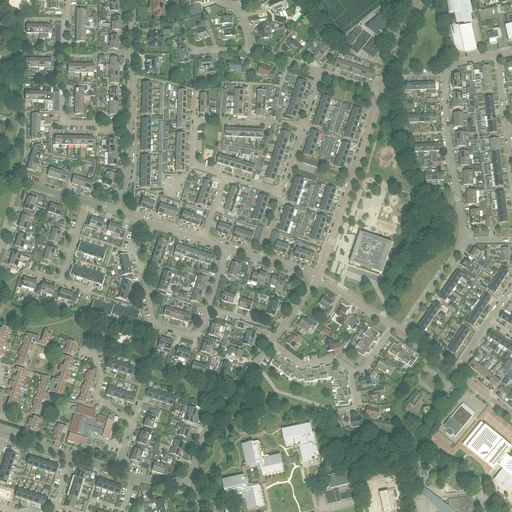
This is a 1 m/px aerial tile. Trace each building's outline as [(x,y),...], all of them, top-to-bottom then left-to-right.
[(152,0),(153,0),(153,10),(157,10),(157,16),(163,17),(163,5),(163,0),(152,0)] [(204,0),(192,0),(192,5),(193,7),(188,9),(190,12),(191,16),(203,13),(200,4),(204,4),(204,0)] [(284,0),(277,0),(270,4),(271,7),(272,8),(272,9),(273,12),(274,11),(276,15),(277,16),(276,16),(275,21),(285,24),(287,19),(286,19),(286,20),(285,19),(281,18),(280,17),(278,14),(282,12),(280,9),(287,6),(284,0)] [(452,0),(455,11),(454,11),(456,21),(459,20),(460,22),(462,22),(463,25),(455,26),(455,25),(450,26),(453,38),(454,38),(456,48),(455,48),(456,52),(464,50),(465,52),(477,50),(471,25),(466,26),(465,23),(472,22),(470,13),(472,12),(469,0),(452,0)] [(58,9),(58,3),(49,3),(49,9),(47,9),(47,12),(54,12),(54,9),(58,9)] [(118,11),(118,5),(110,5),(107,5),(107,8),(110,8),(110,11),(107,11),(107,14),(114,14),(115,11),(118,11)] [(76,10),(76,17),(85,17),(85,10),(87,10),(87,7),(80,7),(80,10),(76,10)] [(114,17),(114,14),(107,14),(107,17),(112,17),(112,24),(120,24),(120,18),(114,17)] [(368,25),(369,24),(371,26),(377,21),(372,16),(366,23),(368,25)] [(225,25),(225,27),(232,27),(232,17),(218,18),(218,25),(225,25)] [(197,41),(209,36),(207,31),(211,29),(208,21),(203,23),(205,28),(199,31),(198,30),(194,31),(194,32),(194,33),(197,41)] [(270,29),(267,30),(266,27),(268,27),(267,22),(260,24),(261,28),(257,29),(260,40),(269,38),(268,35),(272,34),(270,29)] [(120,30),(120,24),(112,24),(111,30),(107,30),(107,33),(114,33),(114,30),(120,30)] [(51,41),(54,41),(55,29),(52,29),(52,25),(46,25),(45,38),(48,38),(48,34),(52,34),(51,41)] [(232,30),(232,27),(225,27),(222,27),(222,30),(224,30),(225,35),(222,35),(222,40),(227,40),(227,37),(235,37),(235,30),(232,30)] [(488,34),(490,45),(497,43),(496,38),(498,38),(502,37),(500,27),(492,29),(493,33),(488,34)] [(352,45),(363,32),(358,28),(347,41),(352,45)] [(149,37),(149,42),(149,47),(162,48),(162,42),(163,42),(163,37),(161,37),(162,32),(151,32),(151,37),(149,37)] [(358,54),(372,37),(365,32),(351,49),(358,54)] [(114,36),(114,33),(107,33),(107,34),(105,34),(105,35),(105,36),(107,36),(109,36),(109,42),(118,43),(118,36),(114,36)] [(298,54),(304,47),(292,38),(294,36),(291,33),(286,40),(289,42),(286,45),(298,54)] [(178,38),(180,43),(186,40),(184,35),(178,38)] [(374,59),(383,47),(373,39),(364,51),(374,59)] [(326,52),(331,47),(324,41),(319,46),(326,52)] [(118,49),(118,43),(109,42),(109,49),(107,49),(107,52),(114,52),(114,49),(118,49)] [(322,57),(326,52),(319,46),(315,51),(322,57)] [(189,62),(189,61),(190,61),(186,47),(177,49),(180,58),(179,58),(180,63),(181,62),(181,63),(185,62),(185,63),(189,62)] [(318,62),(322,57),(315,51),(311,57),(318,62)] [(162,54),(153,54),(152,58),(146,58),(146,63),(147,63),(147,67),(146,67),(146,72),(156,72),(156,67),(158,67),(159,63),(156,63),(156,58),(162,58),(162,54)] [(108,58),(110,58),(110,65),(118,65),(118,58),(115,58),(115,55),(108,55),(108,58)] [(213,65),(212,59),(198,60),(199,69),(200,69),(200,70),(204,70),(204,69),(208,68),(209,72),(217,72),(217,65),(213,65)] [(341,69),(344,61),(337,59),(335,67),(341,69)] [(347,72),(350,63),(344,61),(341,69),(347,72)] [(245,73),(245,66),(242,66),(242,63),(231,62),(230,70),(241,71),(241,72),(245,73)] [(353,74),(356,66),(350,63),(347,72),(353,74)] [(489,67),(483,67),(482,64),(474,65),(474,71),(482,70),(483,74),(490,73),(489,67)] [(272,80),(275,73),(271,72),(272,69),(261,66),(258,74),(269,77),(268,79),(272,80)] [(360,76),(363,68),(356,66),(353,74),(360,76)] [(366,78),(369,70),(363,68),(360,76),(366,78)] [(375,72),(369,70),(366,78),(372,80),(375,72)] [(462,82),(462,75),(464,75),(464,71),(459,72),(459,75),(453,75),(453,82),(462,82)] [(119,84),(119,80),(118,80),(118,78),(109,77),(109,84),(107,84),(107,87),(114,87),(114,84),(119,84)] [(299,80),(297,86),(305,89),(307,83),(299,80)] [(418,97),(417,83),(407,84),(407,86),(403,86),(403,92),(407,92),(407,91),(411,91),(411,92),(414,95),(415,95),(415,103),(414,103),(414,104),(418,103),(418,97)] [(438,83),(435,83),(429,83),(430,94),(430,90),(436,90),(436,86),(438,86),(438,83)] [(79,85),(79,86),(79,89),(75,89),(75,95),(85,96),(85,94),(84,93),(83,93),(83,91),(86,92),(87,90),(88,86),(79,85)] [(303,95),(305,89),(297,86),(295,92),(303,95)] [(114,90),(114,87),(107,87),(107,89),(109,90),(109,96),(106,96),(118,96),(118,90),(114,90)] [(301,101),(303,95),(295,92),(293,98),(291,97),(301,101)] [(335,100),(332,99),(324,96),(322,102),(330,105),(331,102),(334,103),(335,100)] [(299,107),(301,101),(291,97),(290,100),(292,100),(291,104),(299,107)] [(328,111),(330,105),(322,102),(320,108),(328,111)] [(352,104),(344,102),(342,110),(345,112),(347,106),(351,108),(352,104)] [(297,112),(299,107),(291,104),(289,110),(297,112)] [(419,123),(418,106),(418,109),(415,109),(416,115),(412,116),(408,116),(408,123),(419,123)] [(86,112),(83,112),(83,108),(75,108),(75,114),(81,114),(81,117),(86,117),(86,112)] [(326,117),(328,111),(320,108),(318,114),(326,117)] [(355,108),(353,114),(361,117),(363,111),(355,108)] [(295,118),(297,112),(289,110),(287,116),(284,115),(283,118),(291,121),(292,117),(295,118)] [(324,123),(326,117),(318,114),(316,120),(324,123)] [(359,123),(361,117),(353,114),(351,120),(359,123)] [(322,129),(324,123),(316,120),(314,126),(322,129)] [(357,129),(359,123),(351,120),(349,126),(357,129)] [(355,135),(357,129),(349,126),(347,132),(355,135)] [(282,131),(280,137),(288,140),(290,134),(282,131)] [(312,131),(310,137),(318,140),(320,134),(312,131)] [(353,141),(355,135),(347,132),(345,138),(353,141)] [(40,140),(40,138),(42,138),(42,134),(40,134),(31,133),(31,140),(34,140),(34,143),(35,143),(41,144),(41,140),(40,140)] [(113,137),(106,137),(106,140),(108,140),(108,146),(116,146),(117,140),(113,140),(113,137)] [(286,146),(288,140),(280,137),(278,143),(286,146)] [(316,146),(318,140),(310,137),(308,143),(316,146)] [(484,141),(490,140),(490,138),(480,139),(481,143),(480,143),(481,147),(485,147),(484,142),(484,141)] [(42,148),(41,147),(42,144),(41,144),(35,143),(34,145),(33,145),(32,148),(33,148),(32,151),(44,155),(45,152),(41,151),(42,148)] [(284,152),(286,146),(278,143),(276,149),(284,152)] [(314,152),(316,146),(308,143),(306,149),(314,152)] [(343,143),(341,149),(349,152),(351,146),(343,143)] [(433,144),(433,152),(433,154),(435,160),(436,163),(442,162),(446,161),(445,156),(441,157),(441,158),(438,159),(436,155),(436,152),(439,152),(439,144),(433,144)] [(283,158),(284,152),(276,149),(274,155),(283,158)] [(312,157),(314,152),(306,149),(304,155),(312,157)] [(347,158),(349,152),(341,149),(339,155),(347,158)] [(38,160),(40,154),(44,155),(32,151),(30,157),(38,160)] [(252,155),(253,156),(258,157),(257,160),(259,161),(260,157),(258,156),(259,153),(254,152),(253,152),(252,155)] [(223,165),(226,157),(220,155),(217,163),(223,165)] [(281,164),(283,158),(274,155),(272,161),(271,160),(270,160),(281,164)] [(345,163),(347,158),(339,155),(337,161),(345,163)] [(37,166),(38,160),(30,157),(29,163),(37,166)] [(229,167),(232,159),(226,157),(223,165),(229,167)] [(116,165),(116,159),(108,159),(108,165),(105,165),(96,165),(96,166),(112,169),(112,165),(116,165)] [(235,169),(238,161),(232,159),(229,167),(235,169)] [(279,169),(281,164),(270,160),(270,162),(272,163),(270,167),(279,169)] [(241,171),(244,162),(238,161),(235,169),(241,171)] [(343,169),(345,163),(337,161),(335,167),(343,169)] [(247,173),(250,164),(244,162),(241,171),(247,173)] [(35,172),(37,166),(29,163),(27,170),(35,172)] [(442,163),(436,164),(436,167),(437,167),(437,169),(438,171),(438,181),(444,181),(444,173),(441,173),(441,167),(443,166),(442,163)] [(256,166),(250,164),(247,173),(253,174),(256,166)] [(111,173),(112,169),(96,166),(96,169),(104,171),(106,172),(104,178),(112,180),(114,174),(111,173)] [(69,180),(73,168),(72,167),(70,172),(69,172),(69,171),(63,169),(62,172),(59,180),(65,182),(66,179),(69,180)] [(277,175),(279,169),(270,167),(269,172),(267,172),(277,175)] [(53,178),(56,170),(50,168),(47,176),(53,178)] [(77,186),(80,178),(74,176),(74,174),(72,173),(74,168),(73,168),(69,180),(72,181),(71,184),(77,186)] [(59,180),(62,172),(56,170),(53,178),(59,180)] [(275,181),(277,175),(267,172),(266,174),(268,175),(267,179),(275,181)] [(83,188),(86,180),(80,178),(77,186),(83,188)] [(110,186),(112,180),(104,178),(102,184),(100,183),(99,186),(106,188),(106,185),(110,186)] [(296,178),(294,184),(302,187),(304,181),(296,178)] [(92,182),(86,180),(83,188),(89,190),(92,182)] [(205,180),(204,181),(202,180),(200,185),(211,189),(213,183),(205,180)] [(300,193),(302,187),(294,184),(292,190),(300,193)] [(336,190),(333,189),(334,186),(328,184),(327,187),(328,187),(326,193),(334,196),(336,190)] [(209,195),(211,189),(200,185),(203,186),(200,192),(209,195)] [(232,187),(231,193),(239,195),(241,189),(232,187)] [(298,199),(300,193),(292,190),(290,196),(298,199)] [(207,201),(209,195),(200,192),(198,198),(207,201)] [(237,201),(239,195),(231,193),(229,198),(237,201)] [(332,202),(334,196),(326,193),(325,197),(323,196),(322,198),(332,202)] [(35,203),(36,200),(37,196),(31,194),(30,198),(28,197),(26,203),(37,207),(37,204),(35,203)] [(261,196),(259,201),(267,204),(269,198),(261,196)] [(296,204),(298,199),(290,196),(288,202),(296,204)] [(146,209),(149,200),(143,198),(140,207),(144,208),(143,210),(145,211),(145,209),(146,209)] [(205,207),(207,201),(198,198),(197,202),(196,201),(195,204),(197,204),(196,204),(205,207)] [(235,207),(237,201),(229,198),(227,204),(235,207)] [(330,208),(332,202),(322,198),(324,199),(322,205),(330,208)] [(155,202),(149,200),(146,209),(149,210),(149,212),(150,213),(151,211),(152,211),(155,202)] [(265,210),(267,204),(259,201),(257,207),(265,210)] [(313,208),(315,202),(311,201),(309,207),(309,209),(317,212),(318,209),(313,208)] [(36,207),(37,207),(26,203),(24,209),(23,212),(33,215),(34,213),(32,212),(34,206),(36,207)] [(53,217),(56,206),(47,203),(45,209),(44,214),(47,215),(48,213),(52,214),(51,216),(53,217)] [(163,215),(166,206),(160,204),(158,213),(161,214),(160,216),(162,216),(163,215)] [(233,213),(235,207),(227,204),(225,210),(233,213)] [(328,214),(330,208),(322,205),(321,208),(319,208),(318,210),(320,211),(328,214)] [(63,208),(56,206),(53,217),(56,218),(57,216),(60,217),(63,208)] [(169,217),(172,208),(166,206),(163,215),(167,216),(166,218),(168,218),(169,217)] [(263,216),(265,210),(257,207),(255,213),(252,212),(263,216)] [(287,207),(285,213),(293,216),(295,210),(287,207)] [(178,210),(172,208),(169,217),(173,218),(172,220),(174,220),(174,218),(175,219),(178,210)] [(32,218),(33,215),(23,212),(22,215),(20,221),(31,225),(31,222),(29,221),(30,218),(32,218)] [(187,222),(190,213),(184,212),(181,220),(184,222),(184,223),(185,224),(186,222),(187,222)] [(261,222),(263,216),(252,212),(252,214),(254,215),(253,219),(261,222)] [(193,224),(195,215),(190,213),(187,222),(190,223),(189,225),(191,226),(192,224),(193,224)] [(291,222),(293,216),(285,213),(283,219),(291,222)] [(201,217),(195,215),(193,224),(196,225),(195,227),(197,228),(197,226),(198,226),(201,217)] [(319,216),(317,222),(325,225),(327,219),(319,216)] [(94,230),(97,219),(91,217),(90,221),(87,220),(85,227),(88,228),(88,226),(92,227),(91,229),(94,230)] [(486,217),(480,217),(471,218),(471,224),(480,224),(480,221),(487,221),(487,224),(485,225),(484,225),(484,229),(491,229),(490,223),(489,217),(486,217)] [(103,233),(105,225),(102,225),(103,221),(97,219),(94,230),(97,231),(97,229),(101,230),(100,232),(103,233)] [(289,227),(291,222),(283,219),(281,225),(289,227)] [(26,230),(28,226),(30,227),(31,225),(20,221),(18,227),(24,229),(23,232),(30,234),(31,232),(26,230)] [(323,231),(325,225),(317,222),(315,228),(323,231)] [(112,236),(115,225),(109,223),(108,226),(105,225),(103,233),(106,234),(106,232),(110,233),(109,235),(112,236)] [(223,234),(226,225),(220,223),(217,232),(221,233),(220,235),(222,236),(222,234),(223,234)] [(58,231),(59,227),(52,225),(51,228),(53,229),(51,235),(49,234),(49,235),(59,238),(61,232),(58,231)] [(123,239),(125,232),(121,230),(122,227),(115,225),(112,236),(114,236),(115,234),(119,236),(118,238),(123,239)] [(232,227),(226,225),(223,234),(227,235),(226,237),(228,238),(228,236),(229,236),(232,227)] [(287,233),(289,227),(281,225),(279,231),(287,233)] [(321,236),(323,231),(315,228),(313,234),(321,236)] [(240,239),(243,230),(237,229),(234,238),(237,239),(237,241),(238,241),(239,239),(240,239)] [(245,241),(248,232),(243,230),(240,239),(243,241),(242,242),(244,243),(245,241)] [(29,237),(30,234),(23,232),(22,235),(19,234),(17,240),(28,244),(29,241),(26,240),(27,237),(29,237)] [(254,234),(248,232),(245,241),(249,242),(248,244),(250,245),(250,243),(251,243),(254,234)] [(355,248),(348,258),(350,259),(351,259),(351,260),(350,263),(360,266),(372,270),(382,273),(392,244),(392,243),(360,232),(355,248)] [(319,242),(321,236),(313,234),(311,240),(319,242)] [(57,244),(59,238),(49,235),(48,237),(50,238),(49,241),(47,241),(46,244),(53,246),(54,243),(57,244)] [(23,249),(24,245),(27,246),(28,244),(17,240),(15,246),(18,247),(17,250),(24,253),(25,250),(23,249)] [(162,240),(159,240),(158,242),(157,242),(156,245),(159,246),(160,246),(162,246),(162,247),(168,249),(168,247),(167,246),(168,242),(164,241),(164,240),(162,240)] [(52,249),(53,246),(46,244),(42,242),(42,245),(47,247),(46,251),(44,250),(43,253),(45,253),(53,256),(55,250),(52,249)] [(83,254),(86,244),(80,242),(77,251),(83,254)] [(281,253),(284,244),(278,242),(275,251),(278,252),(278,254),(279,254),(280,252),(281,253)] [(90,256),(93,246),(86,244),(83,254),(90,256)] [(290,246),(284,244),(281,253),(284,254),(283,256),(285,256),(286,254),(287,255),(290,246)] [(168,249),(162,247),(162,246),(160,246),(159,246),(156,245),(154,251),(158,252),(160,252),(160,253),(165,255),(166,253),(165,252),(166,249),(168,249)] [(182,250),(183,246),(183,247),(177,245),(173,257),(179,259),(181,252),(182,252),(183,250),(182,250)] [(509,249),(506,249),(507,245),(495,245),(495,249),(497,249),(497,252),(502,252),(502,255),(509,255),(509,249)] [(96,258),(99,248),(93,246),(90,256),(96,258)] [(188,252),(189,249),(187,248),(187,247),(183,246),(182,250),(183,250),(182,252),(181,252),(179,259),(180,258),(182,259),(183,257),(186,258),(187,254),(188,254),(189,252),(188,252)] [(195,254),(194,254),(195,251),(192,250),(193,249),(189,247),(189,249),(188,252),(189,252),(188,254),(187,254),(186,258),(186,260),(188,260),(189,259),(192,260),(193,256),(194,256),(195,254)] [(106,250),(99,248),(96,258),(103,260),(106,250)] [(300,259),(303,250),(297,248),(295,257),(298,258),(297,260),(299,261),(300,259)] [(482,254),(481,254),(481,253),(475,248),(470,255),(477,260),(479,261),(477,264),(474,262),(482,267),(483,268),(487,262),(486,261),(480,257),(482,254)] [(28,254),(24,253),(17,250),(16,253),(13,252),(11,258),(19,261),(21,256),(27,258),(28,254)] [(306,261),(309,252),(303,250),(300,259),(304,260),(303,262),(305,263),(305,261),(306,261)] [(165,255),(160,253),(160,252),(158,252),(154,251),(152,257),(156,258),(158,258),(158,259),(163,261),(164,259),(163,258),(164,255),(165,255)] [(200,255),(201,253),(195,251),(194,254),(195,254),(194,256),(193,256),(192,260),(198,262),(199,258),(200,258),(201,256),(200,255)] [(315,254),(309,252),(306,261),(309,262),(309,264),(311,264),(311,262),(312,263),(315,254)] [(51,262),(53,256),(45,253),(43,260),(41,259),(40,262),(47,264),(48,261),(51,262)] [(206,257),(207,254),(207,253),(207,254),(201,253),(200,255),(201,256),(200,258),(199,258),(198,262),(204,264),(205,260),(206,260),(207,258),(206,257)] [(118,256),(119,263),(129,261),(128,254),(118,256)] [(213,256),(211,256),(211,255),(207,254),(206,257),(207,258),(206,260),(205,260),(204,264),(210,266),(211,262),(212,262),(213,259),(212,259),(213,256)] [(509,262),(509,255),(502,255),(502,259),(497,259),(495,259),(494,263),(508,266),(508,262),(509,262)] [(163,261),(158,259),(158,258),(156,258),(152,257),(150,264),(151,264),(160,267),(162,261),(163,261)] [(17,267),(19,261),(11,258),(9,264),(12,266),(11,268),(19,271),(19,268),(17,267)] [(462,266),(465,268),(463,271),(475,280),(478,277),(472,273),(475,270),(473,269),(470,266),(471,264),(466,260),(462,266)] [(132,264),(130,264),(129,261),(119,263),(121,269),(131,267),(133,267),(132,264)] [(233,263),(231,269),(241,272),(238,271),(240,266),(233,263)] [(76,276),(79,267),(73,265),(70,274),(76,276)] [(76,276),(83,278),(86,267),(84,266),(83,268),(79,267),(76,276)] [(89,280),(92,271),(86,269),(87,266),(86,266),(86,267),(83,278),(89,280)] [(132,274),(131,267),(121,269),(122,276),(132,274)] [(503,268),(500,274),(505,277),(509,272),(503,268)] [(240,275),(241,272),(231,269),(229,275),(228,278),(233,280),(234,277),(236,278),(238,274),(240,275)] [(95,282),(98,273),(92,271),(89,280),(95,282)] [(475,280),(463,271),(461,274),(458,271),(454,277),(460,280),(462,277),(465,279),(464,279),(469,282),(470,280),(471,281),(473,278),(475,280)] [(102,284),(105,275),(106,273),(103,272),(102,274),(98,273),(95,282),(102,284)] [(173,278),(174,275),(168,273),(164,272),(162,278),(175,282),(176,279),(173,278)] [(259,275),(260,274),(251,272),(250,275),(248,281),(257,284),(258,281),(259,277),(258,277),(259,275)] [(267,284),(270,275),(261,272),(260,275),(260,274),(259,275),(258,277),(259,277),(258,281),(267,284)] [(501,283),(505,277),(500,274),(496,279),(501,283)] [(278,282),(279,281),(278,281),(279,278),(270,275),(267,284),(276,287),(277,283),(278,283),(279,282),(278,282)] [(207,280),(207,279),(199,276),(197,283),(205,285),(205,283),(207,283),(207,280)] [(458,283),(460,280),(454,277),(451,282),(463,290),(467,293),(468,291),(460,285),(458,283)] [(28,288),(30,280),(24,278),(23,281),(18,279),(16,287),(21,288),(22,286),(28,288)] [(175,282),(162,278),(160,284),(168,286),(169,283),(173,285),(174,282),(175,282)] [(123,279),(120,285),(130,288),(132,282),(123,279)] [(498,288),(501,283),(496,279),(493,285),(498,288)] [(36,293),(38,286),(35,285),(36,282),(30,280),(28,288),(34,290),(33,292),(36,293)] [(288,284),(279,281),(278,282),(279,282),(278,283),(277,283),(276,287),(275,290),(285,293),(288,284)] [(463,290),(451,282),(447,287),(452,291),(454,288),(461,293),(463,290)] [(204,287),(205,285),(197,283),(195,289),(203,291),(204,291),(205,288),(204,287)] [(45,296),(46,294),(49,286),(42,284),(41,287),(38,286),(36,293),(39,294),(40,292),(43,293),(42,298),(44,298),(45,296)] [(171,287),(168,286),(160,284),(158,290),(157,293),(165,295),(167,289),(170,290),(171,287)] [(128,294),(130,288),(120,285),(118,291),(128,294)] [(494,294),(498,288),(493,285),(489,290),(494,294)] [(54,299),(57,292),(54,291),(55,287),(49,286),(46,294),(52,296),(51,298),(54,299)] [(449,296),(452,291),(447,287),(443,293),(451,298),(449,296)] [(204,292),(203,292),(203,291),(195,289),(192,288),(190,294),(201,297),(202,295),(203,295),(204,292)] [(63,302),(64,300),(67,290),(65,290),(65,291),(61,289),(59,293),(57,292),(54,299),(57,300),(58,298),(61,299),(61,301),(63,302)] [(228,303),(230,294),(225,292),(226,290),(222,289),(219,298),(222,299),(222,301),(228,303)] [(78,295),(69,292),(69,291),(67,290),(64,300),(69,301),(68,304),(71,305),(72,304),(74,305),(76,298),(76,299),(78,295)] [(126,301),(128,294),(118,291),(116,298),(126,301)] [(199,303),(201,297),(190,294),(188,293),(187,296),(192,298),(191,301),(199,303)] [(237,303),(239,297),(240,294),(237,293),(236,296),(230,294),(228,303),(233,305),(234,302),(237,303)] [(451,298),(443,293),(439,298),(445,302),(447,298),(454,303),(455,301),(451,298)] [(251,310),(254,311),(259,296),(256,295),(253,302),(247,300),(244,309),(250,311),(251,310)] [(487,304),(491,299),(485,295),(481,300),(487,304)] [(331,306),(333,302),(334,301),(331,299),(330,300),(329,299),(325,296),(320,304),(327,308),(324,312),(329,315),(334,308),(331,306)] [(244,309),(247,300),(242,299),(242,298),(239,297),(237,303),(240,304),(239,308),(244,309)] [(97,312),(100,302),(94,300),(91,310),(97,312)] [(484,310),(487,304),(481,300),(478,306),(477,306),(484,310)] [(270,301),(268,307),(277,310),(279,303),(270,301)] [(104,314),(107,304),(100,302),(97,312),(104,314)] [(505,321),(511,313),(508,312),(510,308),(511,308),(511,302),(508,306),(507,304),(504,309),(506,310),(504,313),(504,312),(500,318),(505,321)] [(440,314),(445,317),(449,320),(454,313),(449,309),(446,314),(439,310),(441,307),(436,303),(432,308),(438,312),(440,314)] [(111,314),(113,306),(107,304),(104,314),(110,316),(111,314)] [(117,316),(120,307),(114,304),(113,306),(111,314),(117,316)] [(170,317),(172,309),(173,307),(170,306),(169,308),(163,306),(162,310),(165,311),(164,315),(170,317)] [(335,313),(337,315),(337,316),(339,318),(337,321),(342,325),(347,317),(344,315),(347,311),(340,306),(335,313)] [(480,316),(484,310),(477,306),(474,311),(480,316)] [(124,318),(127,309),(120,307),(117,316),(124,318)] [(275,316),(277,310),(268,307),(266,314),(275,316)] [(434,317),(438,312),(432,308),(429,314),(434,317)] [(130,320),(133,311),(127,309),(124,318),(130,320)] [(176,319),(178,311),(172,309),(170,317),(176,319)] [(140,313),(133,311),(130,320),(137,322),(140,313)] [(182,321),(184,313),(178,311),(176,319),(182,321)] [(476,321),(480,316),(474,311),(470,317),(476,321)] [(190,315),(184,313),(182,321),(188,323),(190,315)] [(430,323),(434,317),(429,314),(425,319),(430,323)] [(350,322),(349,323),(349,322),(347,320),(345,323),(349,326),(351,326),(352,330),(355,330),(360,323),(359,319),(354,316),(350,322)] [(472,327),(476,321),(470,317),(466,323),(472,327)] [(313,330),(317,324),(311,320),(309,323),(303,319),(299,326),(308,332),(311,328),(313,330)] [(427,328),(430,323),(425,319),(421,324),(427,328)] [(225,324),(221,323),(214,321),(213,324),(212,323),(210,329),(219,332),(220,326),(224,328),(225,324)] [(251,332),(252,328),(245,326),(245,324),(236,321),(234,327),(244,330),(243,331),(246,334),(245,337),(255,340),(256,336),(255,335),(255,333),(251,332)] [(423,333),(427,328),(421,324),(418,330),(423,333)] [(0,328),(0,331),(7,334),(8,331),(10,331),(11,329),(14,330),(15,327),(8,325),(8,328),(3,326),(2,329),(0,328)] [(368,330),(366,333),(374,338),(376,336),(377,337),(379,333),(371,328),(369,331),(368,330)] [(463,328),(459,334),(465,338),(469,332),(463,328)] [(221,333),(219,332),(210,329),(208,335),(210,335),(209,338),(216,341),(220,342),(221,339),(219,338),(221,333)] [(450,335),(450,336),(453,338),(455,335),(452,333),(446,329),(444,331),(450,335)] [(45,330),(42,339),(50,342),(51,339),(50,338),(51,335),(48,334),(49,331),(45,330)] [(493,340),(497,335),(491,331),(488,337),(493,340)] [(373,341),(374,338),(366,333),(365,335),(366,336),(363,339),(371,345),(374,341),(373,341)] [(299,343),(303,339),(296,334),(294,337),(292,335),(290,337),(287,342),(294,348),(298,342),(299,343)] [(462,343),(465,338),(459,334),(456,339),(462,343)] [(499,344),(502,338),(497,335),(493,340),(499,344)] [(252,344),(253,345),(255,340),(245,337),(244,342),(240,340),(240,343),(233,341),(232,340),(230,339),(229,343),(243,348),(244,344),(251,347),(252,344)] [(162,347),(164,348),(167,339),(161,338),(159,344),(156,343),(155,348),(152,355),(156,356),(158,348),(161,348),(162,347)] [(213,349),(216,341),(209,338),(208,341),(204,340),(202,346),(213,349)] [(504,347),(508,342),(502,338),(499,344),(504,347)] [(171,350),(174,341),(167,339),(164,348),(167,349),(167,352),(170,353),(168,359),(171,360),(173,354),(170,353),(171,350)] [(371,345),(363,339),(361,342),(360,342),(359,344),(367,350),(368,347),(369,348),(371,345)] [(458,349),(462,343),(456,339),(452,345),(458,349)] [(30,345),(31,342),(24,340),(23,342),(24,343),(23,346),(33,349),(34,346),(30,345)] [(67,344),(66,347),(75,350),(76,347),(73,346),(74,343),(67,340),(66,343),(67,344)] [(335,349),(341,348),(339,341),(333,342),(333,341),(326,342),(328,352),(335,350),(335,349)] [(502,363),(511,347),(511,344),(508,342),(504,347),(508,350),(506,352),(503,356),(504,357),(500,362),(502,363)] [(394,356),(399,348),(397,347),(397,345),(394,343),(388,351),(392,353),(391,354),(394,356)] [(365,352),(367,350),(359,344),(357,347),(358,347),(356,351),(363,356),(366,352),(365,352)] [(454,355),(458,349),(452,345),(448,351),(454,355)] [(32,352),(33,349),(23,346),(22,349),(21,349),(20,352),(27,354),(28,351),(32,352)] [(208,357),(211,349),(213,350),(213,349),(202,346),(200,351),(202,352),(201,355),(208,357)] [(74,353),(75,350),(66,347),(65,350),(63,350),(63,352),(70,355),(71,352),(74,353)] [(242,351),(233,348),(233,347),(232,347),(231,348),(230,348),(229,349),(228,350),(228,351),(227,354),(224,353),(225,350),(221,349),(219,356),(224,358),(225,354),(230,356),(237,358),(238,355),(241,356),(242,351)] [(511,347),(502,363),(505,365),(505,364),(508,367),(511,369),(511,367),(511,361),(508,359),(510,355),(511,356),(511,353),(511,347)] [(181,359),(181,361),(184,350),(179,348),(176,355),(173,354),(171,360),(170,365),(173,366),(175,360),(177,360),(178,360),(178,358),(181,359)] [(400,359),(405,351),(402,349),(401,350),(399,348),(394,356),(396,358),(397,357),(400,359)] [(191,352),(184,350),(181,361),(184,362),(184,361),(187,362),(188,361),(191,352)] [(405,364),(410,356),(408,354),(409,353),(405,351),(400,359),(403,361),(402,362),(405,364)] [(474,370),(479,364),(477,363),(479,360),(478,359),(481,356),(478,354),(479,353),(476,351),(473,355),(476,357),(473,360),(469,366),(474,370)] [(26,357),(27,354),(20,352),(19,355),(20,355),(19,358),(29,361),(30,358),(26,357)] [(275,368),(284,357),(282,356),(281,357),(280,357),(279,358),(276,355),(270,363),(274,365),(273,366),(275,368)] [(66,360),(65,363),(73,366),(73,363),(72,362),(73,359),(64,356),(63,359),(66,360)] [(230,371),(231,365),(225,363),(225,361),(227,362),(227,359),(225,358),(224,358),(219,356),(211,359),(211,361),(217,362),(221,363),(220,368),(230,371)] [(413,357),(410,356),(405,364),(408,365),(411,367),(417,359),(413,356),(413,357)] [(282,371),(288,363),(285,360),(286,358),(284,357),(275,368),(278,370),(279,369),(282,371)] [(106,367),(113,369),(116,360),(113,359),(112,359),(109,358),(106,367)] [(113,369),(119,371),(124,358),(123,358),(121,362),(119,361),(116,360),(113,369)] [(119,371),(126,373),(130,361),(128,360),(127,363),(126,363),(126,364),(123,363),(124,359),(124,358),(119,371)] [(392,372),(396,366),(387,360),(385,363),(381,360),(377,365),(378,367),(386,372),(388,369),(392,372)] [(126,373),(133,376),(137,364),(134,363),(133,365),(132,366),(129,365),(131,361),(130,361),(126,373)] [(479,374),(484,369),(486,366),(489,363),(486,361),(484,364),(484,363),(481,366),(479,364),(474,370),(479,374)] [(197,373),(200,364),(194,362),(191,371),(197,373)] [(72,369),(73,366),(65,363),(64,366),(61,365),(60,368),(69,371),(70,368),(72,369)] [(208,371),(210,364),(207,363),(204,365),(200,364),(197,373),(203,375),(205,370),(208,371)] [(287,376),(295,365),(293,364),(292,365),(288,363),(282,371),(285,374),(284,374),(287,376)] [(299,380),(301,372),(296,368),(297,366),(295,365),(287,376),(289,378),(290,377),(293,380),(295,377),(299,380)] [(325,380),(322,365),(320,366),(321,368),(316,369),(318,380),(322,379),(322,380),(325,380)] [(324,365),(322,365),(325,380),(328,379),(328,378),(332,377),(333,378),(336,374),(333,372),(332,366),(325,367),(324,365)] [(16,367),(15,370),(18,371),(17,374),(25,377),(26,374),(25,373),(26,370),(16,367)] [(68,374),(69,371),(60,368),(59,371),(62,372),(61,375),(69,378),(70,375),(68,374)] [(228,377),(230,371),(220,368),(218,373),(212,370),(210,376),(218,379),(219,376),(220,376),(220,375),(228,377)] [(311,382),(309,368),(307,368),(307,371),(301,372),(299,380),(304,379),(304,382),(308,382),(309,382),(311,382)] [(318,380),(316,369),(311,370),(311,368),(309,368),(311,382),(315,381),(314,380),(318,380)] [(92,372),(89,371),(87,370),(86,373),(79,371),(78,374),(85,377),(93,379),(96,370),(93,369),(92,372)] [(484,379),(489,373),(484,369),(479,374),(484,379)] [(361,387),(362,386),(363,387),(364,388),(365,387),(364,386),(372,385),(373,386),(376,385),(375,380),(374,379),(378,374),(374,371),(370,376),(370,377),(360,379),(361,387)] [(489,383),(494,377),(489,373),(484,379),(489,383)] [(14,376),(12,380),(15,381),(22,383),(23,379),(24,380),(25,377),(17,374),(16,377),(14,376)] [(339,376),(336,374),(333,378),(335,379),(335,383),(334,383),(335,386),(349,384),(349,382),(346,382),(345,375),(339,376)] [(68,381),(69,378),(61,375),(60,378),(56,377),(55,380),(65,383),(66,380),(68,381)] [(43,379),(42,382),(51,385),(52,382),(49,381),(50,378),(42,376),(41,379),(43,379)] [(495,387),(500,382),(501,380),(496,376),(495,378),(494,377),(489,383),(495,387)] [(92,382),(93,379),(85,377),(84,380),(86,380),(85,383),(94,386),(95,383),(92,382)] [(64,387),(65,383),(55,380),(54,383),(58,384),(57,387),(65,390),(65,387),(64,387)] [(50,388),(51,385),(42,382),(41,385),(39,385),(38,388),(46,390),(47,387),(50,388)] [(93,389),(94,386),(85,383),(84,386),(83,386),(81,389),(89,392),(90,388),(93,389)] [(9,384),(9,386),(13,387),(12,390),(20,392),(21,390),(19,389),(20,387),(9,384)] [(349,386),(349,384),(335,386),(335,389),(337,389),(337,393),(348,391),(347,386),(349,386)] [(507,388),(505,387),(501,385),(498,390),(504,393),(506,389),(507,388)] [(106,394),(113,396),(116,387),(113,386),(112,387),(109,386),(106,394)] [(145,397),(152,399),(156,387),(154,386),(153,389),(152,388),(152,389),(148,388),(145,397)] [(64,393),(65,390),(57,387),(56,390),(52,390),(51,392),(61,395),(62,393),(64,393)] [(113,396),(120,399),(123,389),(119,388),(119,389),(116,388),(116,387),(113,396)] [(152,399),(159,401),(162,392),(159,390),(159,391),(155,390),(156,387),(152,399)] [(381,394),(384,393),(383,387),(376,389),(377,392),(370,393),(371,401),(381,399),(380,395),(381,395),(381,394)] [(45,394),(46,390),(38,388),(37,391),(39,391),(38,395),(47,397),(48,394),(45,394)] [(120,399),(126,401),(130,389),(128,388),(127,390),(126,390),(126,391),(123,390),(123,389),(120,399)] [(88,394),(89,392),(81,389),(80,392),(82,392),(81,395),(90,398),(91,395),(88,394)] [(133,403),(136,393),(133,392),(133,393),(129,392),(130,389),(126,401),(133,403)] [(432,402),(431,402),(435,397),(431,394),(429,396),(423,390),(419,394),(416,392),(408,402),(410,403),(404,410),(408,412),(409,411),(416,417),(424,407),(424,408),(425,407),(427,408),(432,402)] [(349,395),(348,391),(337,393),(338,397),(337,397),(337,400),(351,397),(351,395),(349,395)] [(166,403),(169,394),(162,392),(159,401),(166,403)] [(6,393),(6,395),(10,396),(9,399),(17,401),(18,399),(16,398),(17,396),(6,393)] [(176,396),(169,394),(166,403),(172,405),(176,396)] [(46,401),(47,397),(38,395),(37,398),(35,397),(34,400),(42,403),(43,400),(46,401)] [(89,401),(90,398),(81,395),(80,398),(78,398),(78,401),(85,403),(86,400),(89,401)] [(352,399),(351,397),(337,400),(338,403),(339,403),(340,406),(349,405),(349,401),(350,401),(350,400),(352,399)] [(9,399),(6,408),(9,409),(10,406),(14,407),(15,403),(16,404),(17,401),(9,399)] [(41,406),(42,403),(34,400),(33,403),(35,404),(34,407),(43,410),(44,407),(41,406)] [(379,417),(380,410),(381,406),(374,405),(373,409),(368,407),(367,408),(367,409),(367,410),(366,414),(371,415),(371,417),(374,418),(374,417),(377,418),(377,417),(378,418),(379,417)] [(456,437),(472,417),(473,415),(461,405),(451,418),(452,419),(451,420),(450,419),(444,426),(446,427),(445,428),(447,430),(446,431),(446,433),(450,436),(452,436),(453,435),(456,437)] [(75,415),(72,422),(73,423),(90,428),(91,428),(94,419),(96,412),(78,406),(78,408),(75,407),(74,407),(73,407),(72,408),(72,409),(71,410),(72,411),(72,412),(73,413),(76,414),(76,415),(75,415)] [(42,413),(43,410),(34,407),(33,410),(31,409),(30,412),(38,415),(39,412),(42,413)] [(198,412),(197,411),(197,410),(189,407),(187,414),(195,417),(195,416),(197,416),(198,412)] [(147,414),(145,420),(154,423),(156,417),(157,418),(158,415),(159,411),(151,408),(149,415),(147,414)] [(353,427),(363,425),(361,418),(358,419),(357,413),(351,414),(352,420),(353,427)] [(196,418),(194,418),(195,417),(187,414),(184,421),(183,420),(174,417),(172,421),(178,423),(181,424),(186,425),(187,426),(189,422),(192,423),(193,422),(194,423),(196,418)] [(99,416),(97,420),(94,419),(91,428),(90,428),(89,431),(91,432),(91,433),(94,434),(94,433),(99,434),(99,433),(101,434),(100,436),(102,437),(109,439),(115,421),(113,421),(114,419),(114,417),(114,416),(113,415),(112,415),(111,415),(110,415),(109,416),(108,417),(107,420),(106,419),(106,418),(99,416)] [(30,419),(29,422),(38,425),(39,422),(40,422),(41,419),(34,417),(33,420),(30,419)] [(153,428),(154,423),(145,420),(143,426),(144,426),(143,429),(155,433),(156,430),(153,428)] [(37,428),(38,425),(29,422),(28,425),(31,426),(30,429),(31,430),(32,431),(32,430),(37,432),(38,429),(37,428)] [(503,440),(481,422),(463,445),(484,462),(485,462),(492,468),(496,464),(502,469),(494,480),(508,492),(511,486),(511,457),(511,459),(504,453),(510,447),(502,440),(503,440)] [(88,435),(89,431),(90,428),(73,423),(73,424),(72,424),(70,432),(71,432),(70,434),(69,434),(67,441),(85,446),(85,445),(88,445),(89,446),(90,445),(91,445),(92,443),(92,442),(91,441),(91,440),(90,440),(89,439),(89,437),(87,437),(87,435),(88,435)] [(189,430),(185,428),(186,425),(181,424),(178,423),(176,430),(177,430),(180,431),(179,435),(186,437),(189,430)] [(283,435),(284,441),(285,441),(286,446),(295,444),(295,443),(300,442),(301,447),(300,447),(303,461),(309,460),(309,462),(309,463),(317,461),(316,456),(319,456),(314,433),(312,433),(311,431),(312,431),(310,424),(282,430),(283,435)] [(66,431),(67,428),(58,425),(57,428),(55,427),(54,431),(62,433),(63,430),(66,431)] [(150,435),(151,432),(155,433),(143,429),(142,432),(140,431),(139,437),(148,440),(149,434),(150,435)] [(59,442),(62,433),(54,431),(53,433),(55,434),(54,437),(56,438),(56,441),(59,442)] [(173,440),(171,447),(180,450),(183,443),(179,442),(180,438),(170,435),(169,438),(173,440)] [(146,446),(148,440),(139,437),(137,443),(136,446),(148,449),(149,447),(146,446)] [(281,461),(280,455),(262,459),(259,441),(253,443),(253,442),(248,443),(248,444),(242,445),(247,466),(260,463),(263,476),(284,471),(282,466),(283,466),(282,460),(282,461),(281,461)] [(144,452),(145,449),(148,450),(148,449),(136,446),(136,449),(134,448),(132,454),(141,457),(143,452),(144,452)] [(178,456),(180,450),(171,447),(169,453),(166,452),(165,456),(175,459),(176,455),(178,456)] [(139,463),(141,457),(132,454),(130,460),(132,460),(131,463),(138,466),(141,466),(142,464),(139,463)] [(33,467),(35,459),(29,457),(27,465),(33,467)] [(18,462),(14,461),(6,458),(4,464),(12,466),(13,463),(17,464),(18,462)] [(38,469),(41,461),(35,459),(33,467),(38,469)] [(44,471),(46,463),(41,461),(38,469),(44,471)] [(157,473),(160,464),(151,461),(149,468),(152,469),(152,471),(157,473)] [(50,473),(52,465),(46,463),(44,471),(50,473)] [(16,468),(12,466),(4,464),(2,469),(10,472),(11,469),(15,470),(16,468)] [(166,466),(160,464),(157,473),(163,475),(164,473),(167,474),(169,465),(166,464),(166,466)] [(58,466),(52,465),(50,473),(55,475),(58,466)] [(14,473),(10,472),(2,469),(0,475),(12,479),(14,473)] [(331,488),(351,484),(348,471),(328,476),(331,488)] [(12,480),(12,479),(0,475),(0,482),(6,484),(7,480),(12,481),(11,483),(15,484),(16,481),(12,480)] [(247,511),(264,507),(261,491),(260,486),(247,489),(244,475),(222,480),(224,491),(226,491),(227,496),(243,493),(247,511)] [(87,481),(83,480),(75,477),(73,483),(81,486),(82,482),(88,484),(88,482),(87,482),(87,481)] [(102,489),(104,481),(99,479),(96,487),(102,489)] [(108,491),(110,483),(104,481),(102,489),(108,491)] [(85,487),(81,486),(73,483),(71,489),(79,491),(80,488),(84,489),(87,490),(87,488),(85,488),(85,487)] [(113,493),(116,485),(110,483),(108,491),(113,493)] [(21,499),(23,491),(20,489),(21,485),(19,485),(17,489),(18,489),(15,497),(21,499)] [(122,487),(116,485),(113,493),(119,495),(122,487)] [(26,500),(29,492),(25,491),(27,487),(24,487),(23,491),(21,499),(26,500)] [(32,502),(35,494),(31,493),(32,489),(30,488),(29,492),(26,500),(32,502)] [(455,511),(449,507),(425,488),(419,491),(439,511),(455,511)] [(83,493),(79,491),(71,489),(70,494),(77,497),(79,494),(83,495),(83,493)] [(38,504),(40,496),(37,495),(38,491),(36,490),(35,494),(32,502),(38,504)] [(352,491),(340,494),(339,491),(335,492),(326,494),(328,504),(337,502),(337,503),(341,502),(341,500),(353,498),(352,491)] [(42,492),(40,496),(38,504),(44,506),(47,498),(43,497),(44,493),(42,492)] [(81,498),(77,497),(70,494),(68,500),(76,503),(77,499),(81,501),(81,498)] [(163,499),(158,500),(157,496),(150,498),(151,504),(155,503),(157,510),(165,508),(163,499)] [(475,511),(476,511),(482,505),(475,500),(473,500),(473,497),(448,500),(449,507),(448,508),(443,503),(439,508),(442,511),(475,511)] [(80,504),(76,503),(68,500),(66,506),(74,509),(75,505),(79,506),(80,504)]
